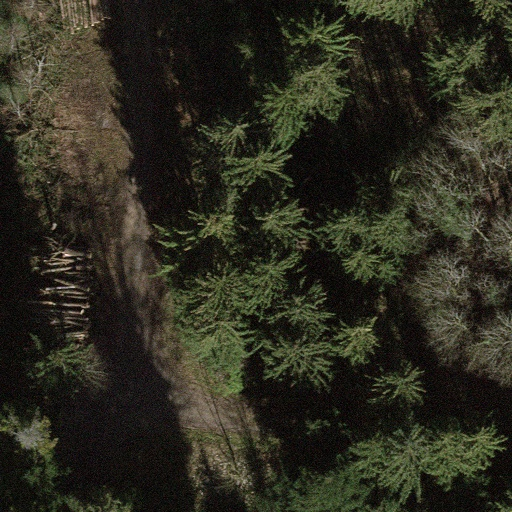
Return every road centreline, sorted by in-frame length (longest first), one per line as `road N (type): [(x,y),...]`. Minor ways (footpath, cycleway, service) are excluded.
road 1 (track): [(130,0),(151,370),(261,428)]
road 2 (track): [(151,370),(79,471)]
